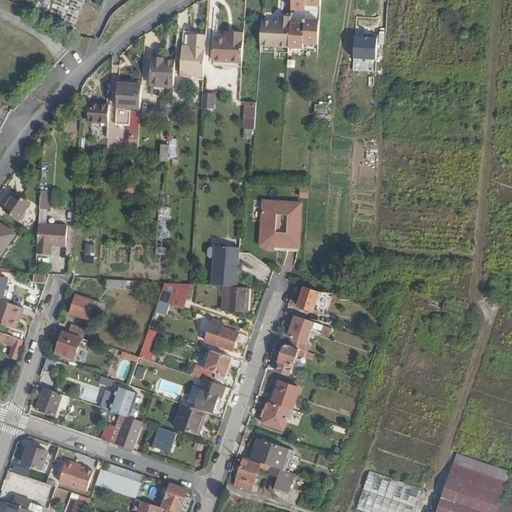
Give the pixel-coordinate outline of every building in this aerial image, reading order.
[(292,0),(292,10),(306,11),(307,6),(321,7),(321,0),(292,0)] [(281,22),(262,21),(260,46),(290,48),(291,25),(292,17),(281,17),(281,22)] [(305,26),(291,25),(290,48),(304,50),(305,44),(318,45),(320,22),(306,21),(305,26)] [(242,69),(244,35),(230,34),(230,40),(225,40),(213,39),(212,67),(242,69)] [(204,76),(207,37),(192,36),(192,45),(183,45),(181,74),(204,76)] [(378,38),(355,36),(354,58),(377,60),(378,38)] [(173,85),(174,61),(162,60),(162,63),(151,63),(150,84),(173,85)] [(141,106),(142,85),(133,84),(133,82),(118,81),(117,105),(141,106)] [(201,92),(200,108),(213,109),(214,93),(201,92)] [(326,113),(326,102),(316,102),(317,113),(326,113)] [(88,121),(109,123),(110,104),(89,103),(88,121)] [(256,104),(246,103),(245,119),(255,120),(256,104)] [(372,120),(372,109),(357,109),(356,120),(372,120)] [(139,144),(140,129),(135,128),(135,134),(131,134),(131,144),(139,144)] [(169,145),(170,129),(162,129),(161,145),(169,145)] [(38,190),(38,209),(49,209),(50,190),(38,190)] [(5,209),(18,219),(29,203),(16,193),(5,209)] [(302,204),(263,202),(260,247),(267,251),(275,252),(276,247),(299,249),(302,204)] [(158,238),(169,237),(168,207),(157,207),(158,238)] [(0,255),(15,234),(0,223),(0,255)] [(38,224),(36,253),(51,254),(52,244),(66,245),(67,226),(38,224)] [(213,266),(212,286),(217,286),(228,286),(228,287),(231,287),(237,288),(237,278),(238,269),(239,248),(214,247),(214,253),(209,253),(207,254),(207,264),(208,265),(213,266)] [(127,280),(107,278),(107,287),(127,288),(127,280)] [(192,285),(190,284),(165,282),(159,300),(184,308),(192,285)] [(228,287),(227,311),(248,313),(250,288),(244,288),(237,288),(231,287),(228,287)] [(331,293),(320,292),(305,287),(299,306),(323,314),(331,293)] [(70,313),(89,320),(92,309),(101,312),(104,305),(77,295),(70,313)] [(23,317),(26,308),(1,300),(0,303),(0,322),(8,326),(7,329),(15,331),(16,328),(21,330),(26,318),(23,317)] [(306,319),(295,316),(288,336),(293,338),(299,340),(306,319)] [(224,322),(213,318),(206,342),(233,351),(240,333),(222,327),(224,322)] [(304,350),(314,322),(306,319),(299,340),(293,338),(290,345),(304,350)] [(73,325),(70,333),(82,337),(85,338),(88,330),(73,325)] [(149,351),(155,331),(148,328),(139,356),(154,361),(156,353),(149,351)] [(96,333),(88,330),(85,338),(93,340),(96,333)] [(17,358),(23,339),(0,331),(0,341),(13,346),(10,356),(17,358)] [(68,339),(63,338),(62,337),(56,353),(75,359),(82,337),(70,333),(68,339)] [(290,345),(285,343),(277,370),(290,375),(297,354),(304,357),(307,350),(304,350),(290,345)] [(121,355),(138,360),(140,357),(123,351),(121,355)] [(233,357),(214,351),(208,369),(226,376),(233,357)] [(114,380),(100,375),(98,382),(112,386),(114,380)] [(226,387),(206,379),(197,406),(215,412),(221,394),(223,395),(226,387)] [(291,409),(292,410),(300,388),(277,381),(270,402),(291,409)] [(63,394),(45,387),(37,409),(56,415),(58,407),(63,394)] [(116,391),(110,410),(120,413),(130,417),(138,394),(123,388),(118,387),(116,391)] [(63,394),(58,407),(66,410),(71,397),(63,394)] [(291,409),(270,402),(263,423),(283,430),(291,409)] [(207,412),(183,403),(176,426),(197,434),(201,424),(202,425),(207,412)] [(119,415),(115,427),(111,440),(126,445),(135,420),(119,415)] [(100,422),(95,436),(110,441),(111,440),(115,427),(100,422)] [(176,432),(161,427),(154,446),(170,452),(176,432)] [(260,439),(253,459),(262,462),(282,469),(289,449),(260,439)] [(23,463),(43,470),(45,464),(49,452),(29,445),(28,446),(26,446),(23,454),(25,455),(23,463)] [(282,469),(286,470),(293,450),(289,449),(282,469)] [(49,452),(45,464),(51,466),(55,454),(49,452)] [(511,511),(511,503),(500,500),(509,470),(451,453),(432,511),(511,511)] [(76,464),(77,462),(67,459),(60,480),(87,490),(94,470),(81,466),(76,464)] [(289,493),(296,474),(286,470),(282,469),(262,462),(260,465),(244,459),(242,465),(235,462),(232,470),(239,472),(235,485),(251,491),(259,468),(270,471),(269,475),(279,478),(275,488),(289,493)] [(15,466),(13,472),(30,478),(32,472),(15,466)] [(142,482),(102,468),(96,485),(137,499),(142,482)] [(367,471),(356,510),(362,511),(411,511),(419,486),(367,471)] [(180,511),(188,489),(171,483),(162,508),(175,511),(180,511)] [(159,511),(162,507),(141,500),(137,511),(159,511)] [(30,509),(10,502),(6,511),(34,511),(35,511),(30,509)] [(32,502),(30,509),(35,511),(38,511),(41,511),(44,506),(32,502)]
